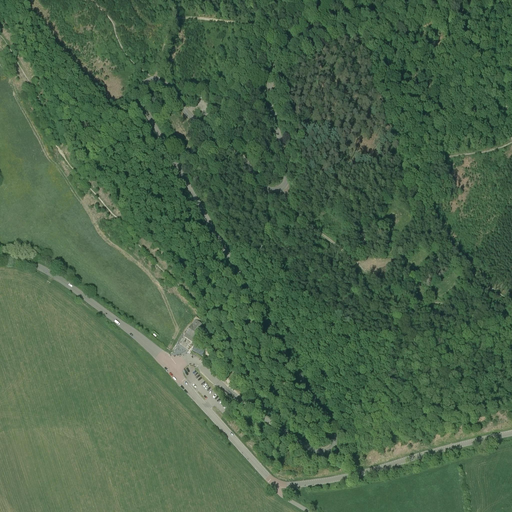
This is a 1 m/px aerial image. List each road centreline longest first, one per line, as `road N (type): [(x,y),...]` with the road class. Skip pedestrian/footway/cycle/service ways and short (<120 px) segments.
road 1 (tertiary): [(169,366),(193,360),(312,449),(330,448),(334,434),(145,110),(144,84),(162,82),(262,186),(276,190),(287,176),(269,91),(275,65),(317,27),(422,0)]
road 2 (tertiary): [(276,483),(329,480),(511,433)]
road 3 (tertiary): [(169,366),(60,279),(0,257)]
road 4 (tertiary): [(276,483),(169,366)]
road 5 (track): [(405,166),(351,18)]
road 6 (track): [(317,27),(176,19)]
road 7 (unknown): [(511,137),(499,0)]
road 8 (track): [(405,166),(364,198),(359,265)]
